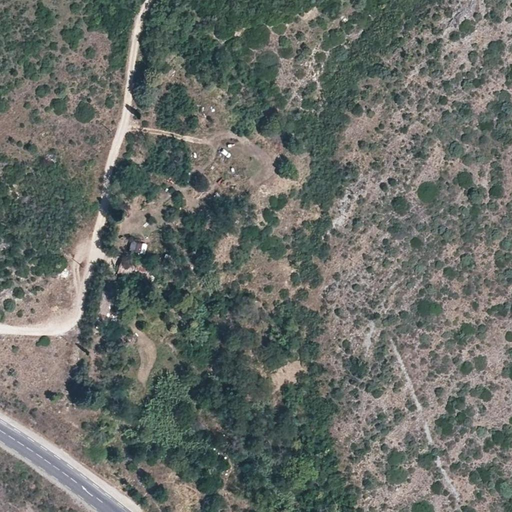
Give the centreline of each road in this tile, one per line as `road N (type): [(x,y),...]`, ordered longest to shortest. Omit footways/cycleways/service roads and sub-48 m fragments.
road 1 (unclassified): [(0,329),(59,332),(78,315),(147,0)]
road 2 (tertiary): [(0,430),(114,511)]
